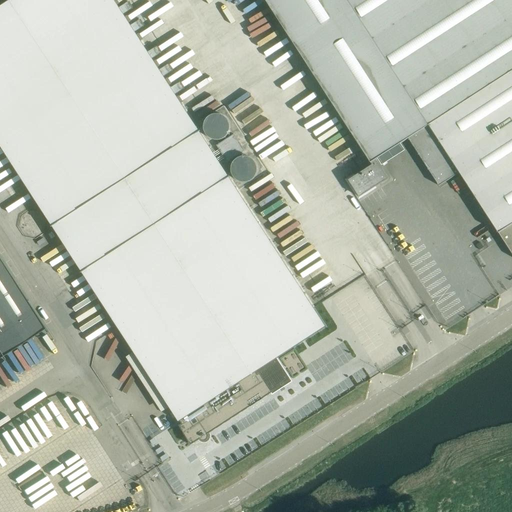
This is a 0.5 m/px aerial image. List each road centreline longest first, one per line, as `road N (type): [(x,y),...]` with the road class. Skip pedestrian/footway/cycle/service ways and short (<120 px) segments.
road 1 (unknown): [(439,364),(189,0)]
road 2 (unclassified): [(201,511),(511,317)]
road 3 (unknown): [(0,505),(130,443)]
